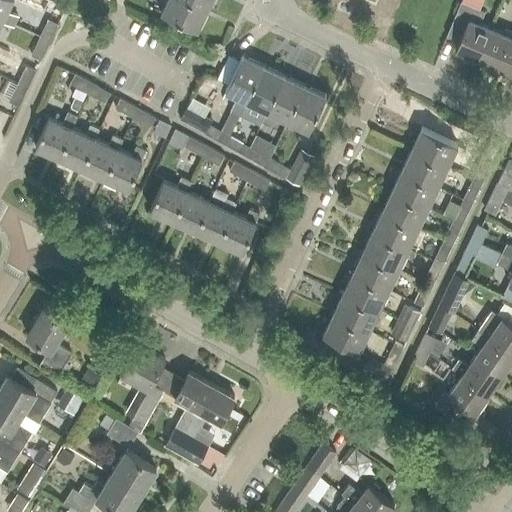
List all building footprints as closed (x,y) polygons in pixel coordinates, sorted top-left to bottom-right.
[(0,0),(0,19),(2,21),(13,26),(18,15),(7,10),(12,0),(0,0)] [(187,0),(167,0),(161,13),(197,30),(207,9),(187,0)] [(187,0),(207,9),(211,0),(187,0)] [(454,49),(477,58),(490,28),(479,23),(484,11),(461,1),(456,14),(468,19),(456,48),(455,48),(454,49)] [(48,18),(39,36),(49,41),(58,23),(48,18)] [(499,67),(511,35),(511,30),(504,27),(502,33),(490,28),(477,58),(499,67)] [(511,35),(499,67),(511,72),(511,35)] [(49,41),(39,36),(31,54),(41,59),(49,41)] [(246,102),(264,65),(242,55),(225,92),(237,97),(230,112),(239,116),(246,102)] [(36,69),(26,65),(17,83),(27,87),(36,69)] [(246,102),(267,112),(284,75),(264,65),(246,102)] [(86,92),(91,82),(74,73),(69,83),(86,92)] [(267,112),(288,121),(305,85),(284,75),(267,112)] [(110,92),(91,82),(86,92),(104,102),(110,92)] [(19,105),(27,87),(17,83),(9,101),(19,105)] [(326,95),(305,85),(288,121),(309,132),(326,95)] [(130,116),(136,106),(120,97),(115,107),(130,116)] [(155,116),(136,106),(130,116),(150,126),(155,116)] [(205,134),(210,125),(213,120),(187,106),(180,120),(205,134)] [(49,117),(35,147),(58,158),(72,127),(77,116),(67,112),(62,123),(49,117)] [(72,127),(58,158),(80,168),(94,137),(98,129),(90,125),(86,133),(73,128),(72,127)] [(224,133),(210,125),(205,134),(219,142),(224,133)] [(448,165),(458,145),(422,127),(412,148),(448,165)] [(80,168),(102,177),(104,179),(118,148),(122,139),(112,135),(108,144),(94,137),(80,168)] [(199,154),(204,144),(188,135),(182,145),(199,154)] [(244,144),(230,136),(225,145),(239,153),(244,144)] [(224,155),(204,144),(199,154),(218,164),(224,155)] [(132,154),(118,148),(104,179),(128,189),(142,159),(141,159),(145,149),(136,145),(132,154)] [(264,155),(250,147),(245,156),(259,163),(264,155)] [(314,155),(302,148),(287,178),(299,184),(314,155)] [(437,188),(448,165),(412,148),(401,171),(437,188)] [(482,182),(492,162),(483,157),(473,178),(482,182)] [(290,169),(270,158),(265,167),(279,174),(286,178),(290,169)] [(511,159),(509,158),(491,195),(501,201),(502,200),(511,205),(511,159)] [(229,170),(246,179),(251,170),(234,160),(229,170)] [(269,179),(251,170),(246,179),(263,189),(269,179)] [(401,171),(391,192),(428,208),(437,188),(401,171)] [(189,182),(181,178),(177,186),(163,179),(149,210),(172,220),(186,190),(185,190),(189,182)] [(479,189),(470,184),(463,199),(472,203),(479,189)] [(172,220),(195,231),(209,200),(186,190),(172,220)] [(418,228),(428,208),(391,192),(382,211),(418,228)] [(491,195),(484,209),(495,214),(501,201),(491,195)] [(222,206),(209,200),(195,231),(219,242),(232,211),(235,204),(225,200),(222,206)] [(469,209),(460,205),(453,219),(462,224),(469,209)] [(245,216),(232,211),(219,242),(242,252),(256,222),(254,221),(258,214),(248,210),(245,216)] [(408,248),(418,228),(382,211),(372,231),(408,248)] [(477,223),(470,237),(481,242),(488,229),(477,223)] [(450,226),(443,240),(452,244),(459,230),(450,226)] [(399,269),(404,256),(411,260),(415,251),(408,248),(372,231),(363,251),(399,269)] [(481,242),(470,237),(464,251),(475,256),(481,242)] [(511,257),(511,245),(506,242),(501,253),(511,257)] [(443,265),(449,250),(440,246),(434,260),(443,265)] [(363,251),(353,272),(389,289),(399,269),(363,251)] [(511,270),(511,274),(509,282),(511,283),(511,257),(501,253),(496,263),(511,270)] [(424,281),(433,285),(440,271),(431,267),(424,281)] [(438,304),(449,309),(452,311),(454,312),(463,294),(477,282),(454,271),(438,304)] [(389,289),(353,272),(343,292),(379,310),(389,289)] [(430,292),(421,287),(414,302),(423,306),(430,292)] [(369,330),(379,310),(343,292),(333,313),(369,330)] [(404,304),(397,318),(404,322),(413,326),(420,312),(404,304)] [(449,309),(438,304),(429,325),(442,331),(452,311),(449,309)] [(44,308),(27,335),(49,349),(40,363),(57,374),(71,352),(55,342),(67,323),(44,308)] [(511,323),(491,309),(477,329),(511,352),(511,323)] [(369,330),(333,313),(323,334),(359,351),(369,330)] [(404,322),(397,318),(390,333),(406,341),(413,326),(404,322)] [(501,374),(511,358),(511,352),(477,329),(471,338),(481,346),(474,355),(501,374)] [(425,332),(419,346),(429,351),(436,337),(425,332)] [(165,358),(139,343),(122,374),(141,385),(132,400),(140,405),(133,417),(145,424),(164,390),(151,382),(165,358)] [(423,365),(429,351),(419,346),(412,360),(423,365)] [(391,349),(384,363),(393,368),(400,353),(391,349)] [(468,365),(458,358),(451,367),(461,374),(488,393),(501,374),(474,355),(468,365)] [(390,368),(369,357),(362,370),(384,380),(390,368)] [(81,378),(94,385),(100,375),(88,367),(81,378)] [(175,450),(197,410),(212,383),(189,371),(174,398),(187,405),(180,417),(181,417),(176,427),(175,427),(165,445),(175,450)] [(7,374),(0,386),(0,397),(24,412),(39,421),(51,402),(50,402),(57,391),(35,377),(29,388),(7,374)] [(475,413),(488,393),(461,374),(448,393),(444,391),(434,406),(460,425),(470,410),(475,413)] [(212,383),(197,410),(175,450),(198,463),(208,444),(194,437),(206,415),(219,423),(234,396),(212,383)] [(60,399),(69,404),(66,410),(75,416),(85,399),(67,388),(60,399)] [(0,439),(19,452),(32,432),(17,423),(24,412),(0,397),(0,439)] [(107,412),(100,422),(109,427),(115,417),(107,412)] [(138,431),(116,417),(106,433),(129,447),(138,431)] [(0,466),(7,471),(19,452),(0,439),(0,466)] [(306,465),(319,474),(336,451),(322,442),(306,465)] [(44,465),(52,453),(41,446),(33,458),(44,465)] [(365,474),(374,455),(357,447),(348,465),(365,474)] [(125,449),(111,473),(141,492),(156,468),(125,449)] [(40,477),(45,470),(33,462),(28,470),(40,477)] [(306,493),(319,474),(306,465),(293,484),(306,493)] [(78,491),(72,487),(63,503),(78,511),(87,511),(97,498),(119,511),(129,511),(141,492),(111,473),(103,486),(96,482),(92,488),(84,483),(78,491)] [(289,510),(291,511),(292,511),(306,493),(293,484),(279,504),(289,510)] [(355,490),(348,484),(341,492),(344,495),(348,498),(354,502),(365,511),(387,511),(394,504),(368,484),(360,494),(355,490)] [(21,492),(14,507),(25,511),(32,496),(21,492)] [(346,511),(345,511),(365,511),(354,502),(348,498),(344,495),(337,504),(346,511)]
